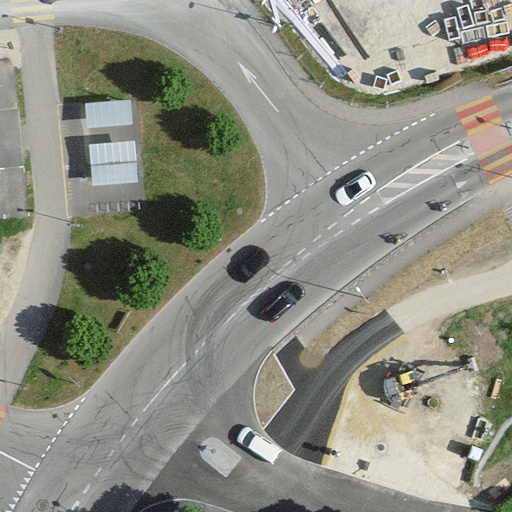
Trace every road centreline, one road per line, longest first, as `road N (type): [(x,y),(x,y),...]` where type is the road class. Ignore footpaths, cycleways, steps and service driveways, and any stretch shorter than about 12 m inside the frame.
road 1 (tertiary): [(146,408),(259,288),(354,217),(511,128)]
road 2 (residential): [(146,408),(237,479),(366,511)]
road 3 (tertiary): [(75,511),(146,408)]
